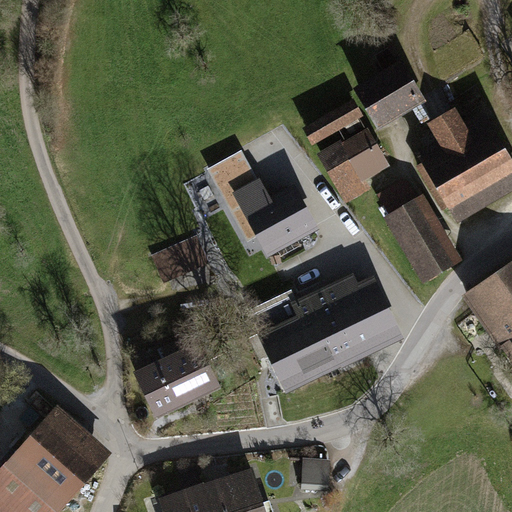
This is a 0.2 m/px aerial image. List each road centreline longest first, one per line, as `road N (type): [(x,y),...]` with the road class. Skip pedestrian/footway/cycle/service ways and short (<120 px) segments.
road 1 (unclassified): [(511,246),(472,272),(384,392),(347,420),(258,439),(126,452)]
road 2 (track): [(106,425),(114,380),(106,315),(32,123),(31,0)]
road 3 (unclassified): [(0,352),(85,406),(126,452)]
